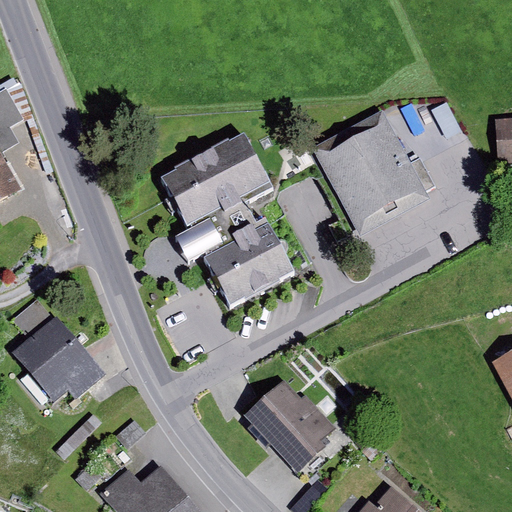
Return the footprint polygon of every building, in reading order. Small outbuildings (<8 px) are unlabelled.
[(27,121),(46,175),(55,173),(21,84),(17,85),(13,78),(0,86),(0,91),(8,88),(27,121)] [(0,150),(4,158),(5,157),(3,153),(19,144),(11,131),(27,121),(8,88),(0,92),(0,150)] [(382,111),(311,149),(359,239),(431,201),(426,192),(435,187),(420,159),(410,164),(382,111)] [(511,120),(495,122),(498,167),(511,165),(511,120)] [(175,171),(160,179),(187,228),(191,226),(193,230),(176,239),(183,252),(189,263),(206,254),(208,258),(205,260),(231,307),(246,298),(247,301),(281,282),(280,281),(295,273),(265,220),(257,225),(246,206),(275,189),(245,135),(230,143),(228,140),(211,150),(212,152),(191,164),(189,161),(174,169),(175,171)] [(0,202),(22,190),(4,158),(0,150),(0,202)] [(339,222),(329,227),(338,247),(349,242),(339,222)] [(13,322),(29,341),(54,320),(38,301),(13,322)] [(107,375),(57,317),(54,320),(29,341),(13,355),(54,403),(69,391),(77,400),(107,375)] [(511,354),(493,365),(511,399),(511,354)] [(301,402),(282,381),(242,417),(297,476),(327,448),(321,442),(335,429),(306,398),(301,402)] [(94,415),(56,453),(65,462),(102,423),(94,415)] [(134,422),(117,438),(130,451),(147,435),(134,422)] [(372,443),(362,453),(372,462),(381,452),(372,443)] [(92,466),(76,481),(87,493),(103,478),(92,466)] [(199,511),(160,468),(141,485),(129,472),(102,495),(116,511),(199,511)] [(320,479),(291,510),(292,511),(306,511),(329,488),(320,479)] [(369,502),(360,511),(417,511),(393,490),(376,508),(369,502)]
